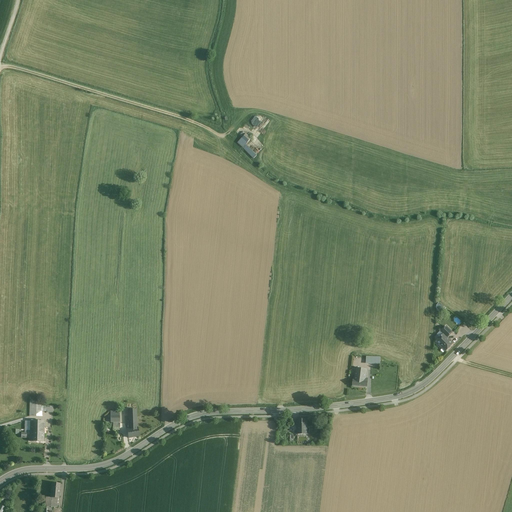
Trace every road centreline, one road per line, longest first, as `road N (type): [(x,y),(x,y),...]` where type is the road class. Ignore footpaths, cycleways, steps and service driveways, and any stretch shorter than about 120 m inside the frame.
road 1 (secondary): [(0,481),(28,469),(105,464),(204,413),(318,407),(412,391),(511,295)]
road 2 (track): [(0,65),(219,135),(231,129)]
